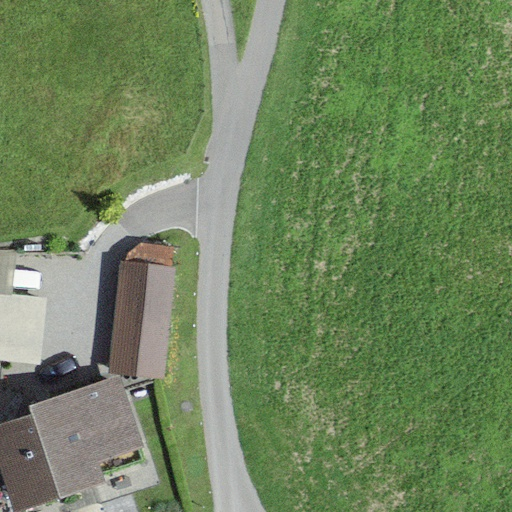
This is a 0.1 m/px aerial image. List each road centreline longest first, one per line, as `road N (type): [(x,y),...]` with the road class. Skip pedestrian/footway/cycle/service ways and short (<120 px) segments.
road 1 (unclassified): [(231,149),(218,196),(211,341),(228,468),(256,511)]
road 2 (unclassified): [(275,0),(231,149)]
road 3 (unclassified): [(231,149),(214,0)]
